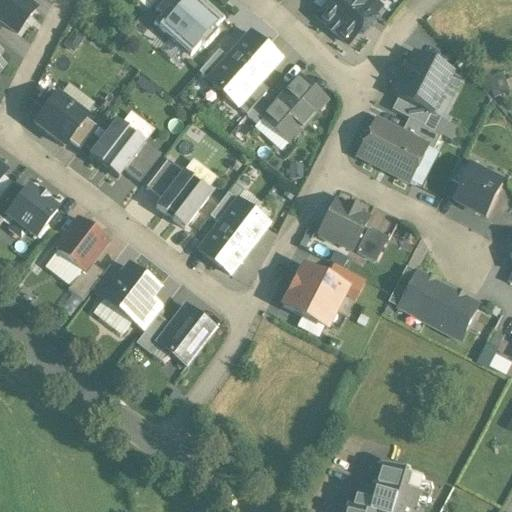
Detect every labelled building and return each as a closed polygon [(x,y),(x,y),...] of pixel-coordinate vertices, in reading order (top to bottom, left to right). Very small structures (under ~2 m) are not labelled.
[(24,5),(17,0),(0,0),(0,24),(16,36),(34,13),(24,5)] [(139,0),(136,4),(146,13),(156,2),(153,0),(139,0)] [(215,34),(224,24),(203,5),(202,6),(194,0),(166,0),(155,13),(161,18),(153,27),(160,33),(191,61),(201,50),(203,52),(217,36),(215,34)] [(365,0),(334,0),(316,21),(347,48),(358,35),(361,37),(376,20),(373,18),(378,12),(365,0)] [(263,51),(250,38),(227,64),(207,85),(221,98),(263,51)] [(263,51),(221,98),(236,112),(256,90),(279,65),(263,51)] [(207,85),(227,64),(217,55),(198,77),(207,85)] [(450,77),(413,58),(406,71),(403,70),(396,82),(399,84),(392,98),(397,101),(429,117),(450,77)] [(511,92),(511,73),(487,83),(493,99),(511,92)] [(271,111),(261,123),(288,146),(325,105),(298,81),(271,111)] [(265,98),(256,90),(236,112),(245,120),(261,102),(265,98)] [(86,122),(56,100),(34,129),(64,151),(68,146),(86,122)] [(429,117),(397,101),(390,114),(407,123),(423,130),(429,117)] [(261,123),(271,111),(261,102),(245,120),(255,129),(261,123)] [(96,130),(86,122),(68,146),(78,153),(96,130)] [(423,130),(407,123),(400,137),(425,150),(432,153),(439,139),(423,130)] [(400,137),(375,124),(357,160),(407,185),(425,150),(400,137)] [(115,125),(88,161),(116,183),(122,175),(144,147),(115,125)] [(144,147),(122,175),(138,188),(159,159),(144,147)] [(451,185),(461,190),(470,171),(472,168),(461,163),(451,185)] [(166,164),(144,193),(160,205),(182,176),(166,164)] [(503,187),(470,171),(461,190),(454,204),(486,220),(503,187)] [(210,198),(182,176),(160,205),(154,212),(183,234),(210,198)] [(11,187),(0,201),(0,224),(2,226),(5,221),(24,197),(11,187)] [(36,199),(27,192),(24,197),(5,221),(13,226),(8,233),(19,242),(24,235),(34,243),(56,214),(45,206),(46,204),(37,197),(36,199)] [(219,227),(235,205),(226,198),(209,219),(219,227)] [(251,217),(235,205),(219,227),(196,255),(212,267),(251,217)] [(345,208),(344,211),(333,205),(317,237),(319,238),(320,238),(321,243),(329,247),(333,245),(333,246),(334,245),(351,254),(367,223),(357,217),(358,215),(345,208)] [(384,240),(395,225),(380,215),(370,229),(384,240)] [(251,217),(212,267),(228,280),(267,230),(251,217)] [(78,224),(55,255),(81,276),(88,266),(105,245),(78,224)] [(357,257),(374,265),(385,244),(368,235),(357,257)] [(81,276),(67,295),(81,306),(89,296),(103,278),(88,266),(81,276)] [(343,299),(355,304),(364,286),(332,270),(326,283),(346,293),(343,299)] [(343,299),(346,293),(326,283),(302,271),(295,286),(293,285),(287,295),(289,296),(282,310),(326,332),(343,299)] [(103,278),(89,296),(102,305),(120,281),(108,272),(103,278)] [(120,281),(102,305),(103,306),(104,305),(131,325),(129,326),(130,327),(149,303),(156,294),(127,272),(120,281)] [(404,272),(388,304),(398,310),(415,278),(404,272)] [(457,297),(434,285),(433,284),(432,285),(427,282),(428,282),(426,281),(416,276),(415,278),(398,310),(397,312),(461,344),(477,311),(476,307),(464,301),(463,300),(458,298),(458,297),(457,297)] [(149,303),(130,327),(143,337),(161,313),(149,303)] [(214,333),(184,310),(170,329),(155,348),(186,371),(214,333)] [(155,348),(170,329),(157,319),(143,337),(135,348),(147,358),(155,348)] [(476,365),(506,377),(511,364),(494,357),(497,349),(485,344),(476,365)] [(413,476),(383,468),(377,492),(363,491),(358,511),(351,509),(349,511),(418,511),(421,500),(431,503),(433,493),(424,490),(426,483),(412,479),(413,476)]
